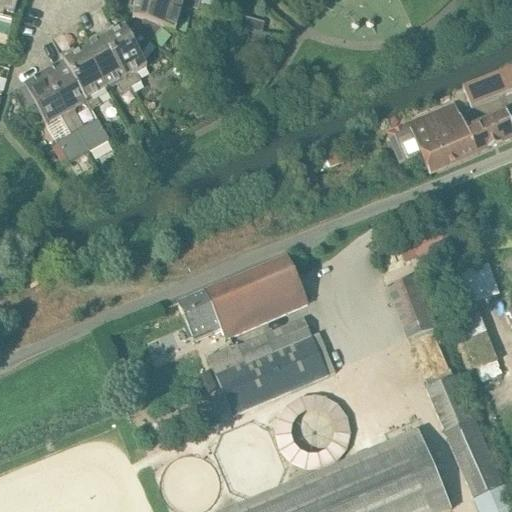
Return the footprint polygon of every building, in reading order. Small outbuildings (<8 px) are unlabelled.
[(0,0),(0,18),(12,22),(18,0),(0,0)] [(132,28),(151,43),(162,30),(175,33),(178,22),(188,24),(191,13),(143,0),(130,0),(128,9),(135,11),(132,21),(136,22),(132,28)] [(143,0),(191,13),(192,11),(198,12),(201,0),(143,0)] [(151,43),(132,28),(127,35),(125,31),(116,36),(112,29),(101,36),(131,89),(141,84),(136,75),(147,70),(140,57),(151,43)] [(131,89),(101,36),(89,42),(93,49),(84,53),(106,92),(116,87),(121,95),(131,89)] [(60,58),(62,61),(64,65),(65,65),(91,112),(101,106),(96,98),(106,92),(84,53),(76,58),(72,52),(60,58)] [(91,112),(65,65),(64,65),(45,76),(89,154),(109,143),(97,121),(83,129),(74,113),(76,110),(86,104),(91,112)] [(511,90),(511,71),(464,91),(470,107),(511,90)] [(45,76),(25,87),(24,87),(46,126),(58,120),(61,121),(70,136),(56,144),(68,166),(89,154),(45,76)] [(437,98),(438,99),(440,103),(449,100),(446,94),(437,98)] [(388,133),(398,158),(399,159),(418,151),(464,131),(452,104),(407,124),(407,125),(388,133)] [(511,138),(511,128),(508,120),(505,113),(464,131),(474,155),(511,138)] [(418,151),(428,174),(474,155),(464,131),(418,151)] [(340,151),(319,160),(325,174),(346,165),(340,151)] [(318,184),(310,164),(293,171),(301,190),(318,184)] [(461,258),(447,225),(419,236),(423,247),(441,240),(450,263),(461,258)] [(307,305),(286,257),(280,259),(177,305),(193,343),(220,331),(224,341),(307,305)] [(482,384),(501,377),(473,305),(497,296),(486,266),(442,283),(482,384)] [(414,277),(387,287),(408,347),(435,336),(414,277)] [(236,345),(207,358),(215,376),(233,418),(334,374),(320,340),(312,343),(302,319),(237,348),(236,345)] [(425,392),(440,426),(473,503),(503,490),(474,423),(472,424),(450,373),(426,383),(428,391),(425,392)] [(448,511),(450,511),(417,434),(231,511),(448,511)]
